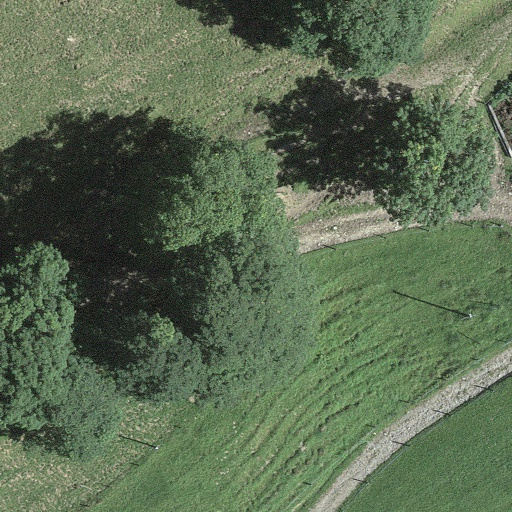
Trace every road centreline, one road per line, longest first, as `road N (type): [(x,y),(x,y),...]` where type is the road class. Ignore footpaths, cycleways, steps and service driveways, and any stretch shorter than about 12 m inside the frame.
road 1 (track): [(511,217),(475,207),(371,213),(98,294),(0,304)]
road 2 (track): [(511,362),(387,451),(328,511)]
